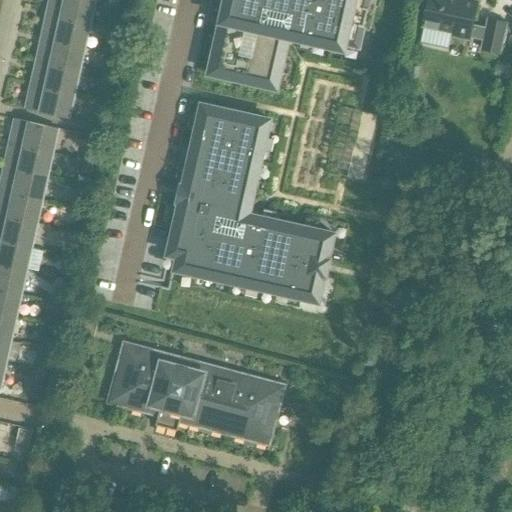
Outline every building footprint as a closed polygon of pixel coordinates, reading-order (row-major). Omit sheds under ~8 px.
[(49,0),(46,13),(89,23),(94,0),(49,0)] [(224,0),(208,74),(276,89),(288,37),(344,50),(345,44),(358,47),(369,0),(224,0)] [(427,0),(422,25),(453,32),(452,35),(469,39),(470,35),(484,39),(482,49),(499,53),(506,22),(488,18),(486,28),(472,25),(477,1),(474,0),(427,0)] [(46,13),(41,37),(84,47),(89,23),(46,13)] [(115,18),(113,29),(121,31),(124,20),(115,18)] [(121,31),(113,29),(110,39),(119,41),(121,31)] [(41,37),(36,61),(79,70),(84,47),(41,37)] [(36,61),(30,85),(73,94),(79,70),(36,61)] [(104,65),(102,75),(111,77),(113,67),(104,65)] [(111,77),(102,75),(100,86),(108,88),(111,77)] [(73,94),(30,85),(25,109),(68,118),(73,94)] [(201,104),(166,254),(176,257),(173,269),(316,303),(332,234),(247,215),(269,120),(201,104)] [(91,123),(100,125),(103,115),(94,113),(91,123)] [(14,118),(9,143),(52,152),(57,128),(14,118)] [(9,143),(4,166),(47,175),(52,152),(9,143)] [(86,149),(83,159),(92,161),(94,151),(86,149)] [(92,161),(83,159),(81,170),(90,172),(92,161)] [(4,166),(0,181),(0,189),(42,198),(47,175),(4,166)] [(0,189),(0,213),(36,222),(42,198),(0,189)] [(75,196),(73,206),(82,208),(84,198),(75,196)] [(82,208),(73,206),(71,217),(80,218),(82,208)] [(0,213),(0,239),(31,246),(36,222),(0,213)] [(0,239),(0,263),(26,269),(31,246),(0,239)] [(73,244),(70,255),(79,257),(81,246),(73,244)] [(463,292),(483,297),(492,258),(472,253),(463,292)] [(79,257),(70,255),(68,265),(77,267),(79,257)] [(0,263),(0,288),(20,293),(26,269),(0,263)] [(0,288),(0,313),(15,317),(20,293),(0,288)] [(54,290),(52,300),(61,302),(63,292),(54,290)] [(61,302),(52,300),(50,311),(59,313),(61,302)] [(0,313),(0,337),(10,340),(15,317),(0,313)] [(0,337),(0,362),(5,364),(10,340),(0,337)] [(44,337),(42,347),(50,349),(53,339),(44,337)] [(50,349),(42,347),(39,358),(48,359),(50,349)] [(158,412),(155,425),(177,431),(180,420),(223,432),(224,426),(235,429),(234,435),(268,444),(283,386),(146,350),(145,355),(123,350),(111,396),(133,402),(131,407),(150,412),(150,410),(158,412)] [(31,395),(40,397),(42,386),(33,384),(31,395)] [(18,451),(16,462),(25,464),(27,453),(18,451)] [(67,452),(61,475),(72,478),(77,457),(78,455),(67,452)] [(25,464),(16,462),(14,472),(22,474),(25,464)] [(8,498),(6,509),(14,511),(17,500),(8,498)]
